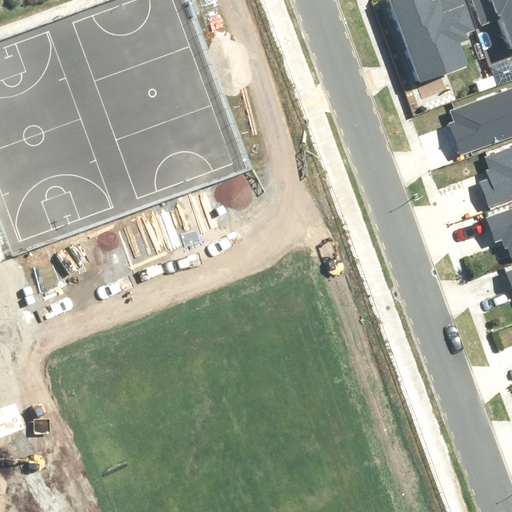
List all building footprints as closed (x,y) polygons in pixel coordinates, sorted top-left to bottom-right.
[(382,0),(412,82),(464,63),(455,39),(462,37),(459,27),(466,25),(458,3),(439,9),(435,0),(382,0)] [(495,12),(507,49),(511,47),(511,0),(470,0),(477,19),(495,12)] [(447,117),(459,149),(511,129),(511,82),(448,106),(452,116),(447,117)] [(511,144),(478,157),(482,168),(475,171),(488,202),(511,192),(511,144)] [(511,203),(484,214),(492,237),(499,235),(502,244),(506,242),(510,253),(511,252),(511,203)] [(511,264),(503,267),(511,291),(511,290),(511,264)] [(323,378),(315,359),(282,371),(290,391),(323,378)] [(290,391),(282,371),(206,402),(213,421),(290,391)] [(329,405),(321,385),(285,399),(293,419),(329,405)] [(213,421),(206,402),(164,418),(172,437),(213,421)] [(164,438),(157,419),(97,442),(104,461),(164,438)]
